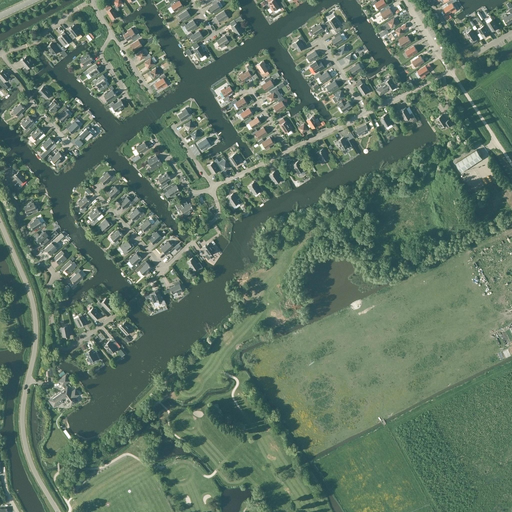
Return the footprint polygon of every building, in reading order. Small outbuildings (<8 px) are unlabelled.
[(120,0),(114,0),(113,1),(115,4),(113,6),(116,11),(119,9),(117,7),(123,3),(120,0)] [(173,1),(169,4),(175,12),(183,6),(179,0),(174,4),(173,1)] [(214,0),(212,2),(213,4),(208,7),(212,13),(220,8),(217,2),(219,1),(217,0),(214,0)] [(267,0),(269,2),(268,2),(271,7),(270,8),(272,12),(279,7),(274,0),(267,0)] [(384,0),(380,0),(377,2),(375,0),(370,3),(372,6),(375,4),(379,10),(387,4),(384,0)] [(453,13),(457,10),(452,3),(454,2),(452,0),(451,0),(447,3),(449,5),(444,8),(447,14),(452,11),(453,13)] [(112,7),(111,8),(109,5),(105,7),(107,11),(106,11),(112,19),(117,16),(112,7)] [(381,13),(385,19),(393,14),(389,8),(386,10),(384,8),(380,11),(381,13)] [(187,10),(178,15),(182,21),(190,16),(187,10)] [(198,11),(193,14),(197,20),(201,18),(198,11)] [(216,17),(213,19),(216,23),(219,21),(219,22),(224,19),(224,20),(228,18),(224,11),(215,16),(216,17)] [(507,25),(511,21),(511,13),(507,16),(507,15),(503,18),(507,25)] [(335,16),(328,21),(333,29),(334,29),(336,32),(341,29),(339,26),(339,25),(336,21),(338,20),(335,16)] [(394,18),(388,22),(391,28),(398,24),(394,18)] [(492,32),(498,28),(492,19),(487,23),(492,32)] [(193,20),(185,25),(188,31),(197,26),(193,20)] [(243,30),(241,27),(240,27),(237,23),(236,23),(234,20),(229,23),(231,26),(231,27),(236,35),(243,30)] [(315,25),(311,28),(315,35),(324,29),(323,29),(326,27),(324,22),(320,24),(316,26),(315,25)] [(406,23),(395,30),(399,36),(405,32),(403,30),(408,26),(406,23)] [(68,29),(74,38),(81,33),(80,32),(80,31),(79,29),(78,28),(77,29),(74,25),(71,27),(70,27),(68,29)] [(483,38),(489,34),(484,26),(478,30),(483,38)] [(384,36),(390,32),(386,27),(381,31),(384,36)] [(128,32),(124,35),(127,41),(131,38),(133,41),(140,36),(138,33),(136,35),(131,28),(127,31),(128,32)] [(473,45),(478,42),(476,39),(477,38),(471,30),(464,34),(467,38),(468,37),(471,42),(473,45)] [(62,35),(57,38),(64,46),(68,43),(69,44),(72,41),(64,31),(61,34),(62,35)] [(191,32),(186,35),(188,38),(190,36),(194,42),(202,37),(199,31),(193,34),(191,32)] [(335,37),(332,40),(336,46),(344,40),(340,35),(341,34),(340,31),(334,35),(335,37)] [(217,41),(221,48),(225,45),(224,44),(229,41),(228,40),(231,38),(228,34),(225,36),(225,35),(217,41)] [(299,39),(292,44),(295,48),(296,47),(299,51),(305,48),(301,43),(304,41),(301,36),(298,38),(299,39)] [(407,36),(399,41),(403,47),(411,41),(407,36)] [(138,40),(130,45),(134,51),(142,46),(138,40)] [(56,46),(52,42),(49,44),(50,44),(46,47),(50,51),(49,52),(51,54),(52,54),(53,55),(58,51),(59,52),(62,49),(58,45),(56,46)] [(196,54),(195,55),(198,59),(205,54),(199,46),(197,43),(192,46),(194,49),(196,54)] [(345,44),(338,49),(342,55),(349,50),(345,44)] [(414,46),(406,51),(409,57),(418,52),(414,46)] [(143,50),(136,54),(140,60),(144,57),(146,60),(151,56),(149,54),(146,55),(143,50)] [(315,51),(307,56),(310,62),(315,59),(316,60),(319,58),(318,57),(319,56),(315,51)] [(83,69),(88,66),(87,64),(93,59),(91,56),(91,57),(89,53),(84,56),(83,56),(81,57),(80,58),(81,58),(80,59),(83,65),(81,66),(83,69)] [(355,59),(351,53),(345,57),(349,63),(355,59)] [(420,56),(412,61),(416,67),(424,62),(420,56)] [(23,59),(20,61),(25,67),(22,69),(26,73),(29,71),(27,69),(32,64),(32,63),(32,62),(31,60),(30,60),(29,61),(26,57),(23,59)] [(154,64),(151,58),(144,62),(148,68),(154,64)] [(266,64),(263,60),(256,65),(262,73),(264,76),(269,73),(267,70),(265,65),(266,64)] [(312,67),(316,73),(324,67),(321,61),(317,64),(315,61),(310,64),(312,67)] [(359,63),(350,68),(354,74),(362,69),(359,63)] [(96,64),(85,71),(87,74),(88,73),(92,78),(100,72),(97,68),(98,67),(96,64)] [(417,71),(422,78),(426,75),(425,74),(429,71),(432,69),(429,64),(426,66),(426,65),(417,71)] [(159,74),(156,68),(150,72),(154,77),(159,74)] [(6,74),(3,70),(0,71),(0,78),(4,82),(9,78),(9,77),(9,76),(9,75),(8,73),(6,73),(6,74)] [(243,72),(239,75),(243,82),(252,76),(248,70),(243,73),(243,72)] [(320,73),(314,76),(316,79),(319,77),(323,83),(331,77),(327,71),(321,75),(320,73)] [(160,80),(154,83),(158,89),(163,86),(164,88),(167,85),(163,78),(166,76),(164,74),(159,77),(160,80)] [(103,75),(93,82),(95,85),(96,84),(99,89),(107,83),(104,79),(105,78),(103,75)] [(265,83),(262,85),(265,91),(274,86),(270,80),(271,79),(270,76),(264,80),(265,83)] [(385,82),(383,83),(386,88),(387,86),(390,90),(396,87),(393,82),(394,81),(392,78),(384,82),(385,82)] [(363,83),(361,80),(356,83),(358,86),(357,87),(363,95),(370,90),(367,86),(366,87),(363,83)] [(335,81),(326,86),(330,92),(339,87),(335,81)] [(386,88),(383,83),(381,85),(382,86),(376,89),(380,95),(386,92),(384,89),(386,88)] [(44,87),(44,86),(38,92),(46,99),(42,102),(45,105),(49,100),(47,98),(48,97),(48,96),(50,93),(47,90),(47,89),(46,87),(44,87)] [(225,97),(222,99),(224,101),(229,98),(228,95),(233,92),(229,86),(225,89),(224,88),(220,90),(225,97)] [(103,95),(108,102),(117,96),(115,93),(115,94),(112,90),(108,92),(107,92),(106,92),(104,93),(104,94),(104,95),(103,95)] [(341,91),(334,95),(338,101),(345,97),(341,91)] [(274,92),(267,96),(271,102),(277,97),(274,92)] [(236,99),(230,102),(232,105),(235,103),(238,109),(247,103),(243,97),(237,101),(236,99)] [(279,102),(273,106),(277,112),(285,107),(282,101),(284,99),(283,97),(277,100),(279,102)] [(55,99),(46,108),(48,110),(49,109),(53,113),(60,106),(56,102),(57,102),(55,99)] [(113,101),(108,104),(110,107),(112,106),(116,112),(117,111),(117,112),(118,112),(120,111),(120,110),(120,109),(124,106),(123,104),(121,100),(114,103),(113,101)] [(343,104),(341,101),(338,103),(344,113),(348,111),(348,109),(352,106),(348,101),(343,104)] [(19,119),(23,115),(22,113),(26,109),(23,106),(20,103),(16,107),(15,107),(13,108),(13,110),(12,111),(17,116),(17,117),(19,119)] [(60,111),(62,112),(57,118),(60,121),(61,120),(63,123),(67,119),(68,119),(70,118),(70,117),(70,116),(70,115),(65,110),(67,109),(65,106),(60,111)] [(410,114),(406,107),(403,109),(403,110),(400,111),(402,116),(402,117),(403,119),(404,120),(404,119),(405,121),(411,117),(412,119),(415,118),(412,113),(410,114)] [(182,112),(178,115),(181,121),(186,118),(188,120),(193,117),(191,114),(190,115),(185,108),(181,111),(182,112)] [(249,108),(240,113),(244,119),(252,114),(249,108)] [(392,124),(386,114),(383,116),(380,118),(383,123),(382,123),(382,124),(383,126),(384,126),(385,126),(385,127),(392,124)] [(313,115),(306,120),(312,128),(317,125),(319,127),(322,126),(317,118),(316,119),(313,115)] [(446,121),(442,115),(438,117),(439,118),(436,120),(439,124),(438,124),(438,125),(439,127),(440,127),(441,127),(442,128),(447,124),(449,127),(452,125),(448,120),(446,121)] [(29,127),(34,121),(32,119),(31,119),(28,116),(25,120),(24,119),(23,119),(22,121),(21,122),(22,123),(21,124),(26,129),(24,131),(26,133),(31,129),(29,127)] [(80,126),(75,121),(78,119),(75,117),(70,122),(72,124),(67,129),(69,131),(70,131),(73,134),(76,130),(77,131),(78,131),(80,129),(80,128),(79,127),(80,126)] [(257,117),(248,122),(252,128),(261,123),(257,117)] [(280,124),(280,125),(285,133),(292,129),(290,125),(288,125),(285,121),(283,118),(278,121),(280,124)] [(174,119),(169,122),(172,127),(177,124),(174,119)] [(190,121),(184,125),(188,131),(194,127),(190,121)] [(304,135),(302,133),(308,129),(304,124),(298,127),(302,133),(300,134),(302,136),(304,135)] [(366,124),(356,128),(360,135),(361,135),(362,136),(364,135),(364,134),(364,133),(369,131),(367,128),(368,127),(366,124)] [(88,127),(79,135),(82,138),(83,137),(87,141),(94,134),(90,130),(91,129),(88,127)] [(250,132),(252,135),(255,133),(259,138),(267,133),(263,127),(257,131),(256,128),(250,132)] [(39,138),(44,133),(41,130),(38,128),(34,131),(33,131),(31,133),(31,134),(32,134),(31,135),(36,140),(34,142),(36,144),(40,140),(39,138)] [(196,130),(190,134),(194,140),(200,136),(196,130)] [(50,148),(55,143),(53,140),(52,140),(49,137),(46,141),(45,141),(44,141),(43,142),(43,144),(42,145),(47,150),(45,152),(47,154),(51,150),(50,148)] [(270,137),(264,141),(262,139),(257,142),(259,145),(262,143),(266,150),(270,147),(269,146),(274,143),(270,137)] [(347,143),(344,137),(340,139),(337,141),(340,146),(339,146),(339,147),(340,149),(341,149),(342,149),(343,150),(348,147),(350,149),(353,148),(350,142),(347,143)] [(206,138),(198,144),(201,150),(206,147),(207,148),(211,145),(206,138)] [(144,142),(140,145),(139,144),(138,144),(136,145),(136,147),(135,148),(140,154),(148,148),(147,146),(144,142)] [(328,158),(323,148),(319,150),(320,151),(316,153),(319,157),(318,158),(319,160),(320,161),(321,160),(321,161),(328,158)] [(477,150),(456,163),(461,172),(482,158),(477,150)] [(58,151),(53,157),(51,155),(47,159),(49,161),(51,159),(56,164),(57,163),(57,164),(60,161),(59,161),(63,157),(61,155),(58,151)] [(229,158),(234,166),(240,162),(237,158),(238,157),(236,153),(229,158)] [(158,159),(156,155),(152,158),(151,158),(150,157),(148,159),(148,160),(147,161),(151,167),(150,168),(152,170),(157,167),(155,165),(160,161),(159,159),(158,159)] [(225,160),(220,164),(218,161),(216,162),(218,166),(220,164),(224,171),(230,167),(225,160)] [(302,167),(298,161),(295,163),(292,165),(294,170),(294,171),(295,173),(296,173),(297,174),(303,170),(304,173),(307,171),(304,166),(302,167)] [(213,162),(207,165),(213,174),(218,170),(213,162)] [(13,176),(18,182),(16,184),(20,188),(23,186),(21,184),(26,179),(25,178),(25,177),(24,175),(23,175),(22,175),(19,171),(16,174),(13,176)] [(279,177),(275,171),(271,173),(272,173),(268,176),(272,180),(271,180),(271,181),(273,183),(273,184),(274,183),(275,184),(280,180),(282,182),(285,180),(281,176),(279,177)] [(107,172),(106,173),(106,172),(105,172),(103,174),(103,175),(99,179),(102,182),(104,185),(110,179),(112,181),(116,177),(114,175),(112,177),(107,172)] [(167,172),(162,175),(161,175),(159,176),(158,177),(159,177),(158,178),(161,185),(171,179),(169,176),(167,172)] [(260,186),(258,187),(254,181),(250,184),(251,184),(248,186),(251,191),(250,191),(250,192),(251,194),(252,194),(253,194),(253,195),(259,191),(261,194),(264,192),(260,186)] [(176,184),(170,188),(168,186),(163,189),(165,192),(167,191),(171,197),(172,196),(172,197),(173,197),(175,195),(175,194),(180,191),(176,184)] [(111,189),(107,193),(110,196),(109,196),(112,199),(120,192),(115,186),(114,187),(113,186),(112,186),(110,188),(110,189),(111,189)] [(237,200),(233,193),(229,196),(230,196),(227,198),(230,202),(229,203),(229,204),(230,206),(231,206),(232,206),(233,207),(238,203),(240,205),(243,203),(239,198),(237,200)] [(82,213),(87,209),(85,206),(91,201),(88,199),(85,196),(81,200),(81,199),(80,199),(78,201),(78,202),(77,203),(82,208),(80,210),(82,213)] [(126,197),(125,197),(124,197),(122,198),(122,199),(123,200),(119,203),(122,206),(121,207),(123,209),(129,205),(130,207),(135,202),(133,200),(131,202),(126,197)] [(183,207),(188,204),(185,199),(180,202),(175,205),(177,208),(182,204),(183,207)] [(26,214),(32,211),(33,214),(38,211),(37,208),(36,209),(33,202),(32,203),(32,202),(31,202),(29,203),(28,204),(24,206),(25,210),(24,210),(26,214)] [(181,209),(184,215),(186,214),(186,215),(187,215),(189,214),(189,213),(189,212),(193,210),(192,209),(193,208),(189,203),(188,204),(183,207),(182,204),(177,208),(178,210),(181,209)] [(94,221),(102,213),(97,208),(93,211),(92,211),(91,211),(89,213),(89,214),(90,214),(89,215),(94,221)] [(136,208),(135,209),(135,208),(134,209),(132,210),(132,211),(132,212),(129,215),(132,218),(131,219),(133,221),(139,216),(140,218),(145,214),(142,211),(141,213),(136,208)] [(41,229),(46,225),(44,222),(42,224),(38,218),(37,219),(37,218),(36,218),(33,219),(33,221),(29,224),(31,227),(33,231),(39,226),(41,229)] [(103,233),(112,224),(110,222),(109,223),(105,219),(98,225),(102,229),(101,230),(103,233)] [(153,222),(152,224),(147,219),(146,220),(146,219),(145,219),(143,221),(143,222),(144,222),(140,226),(142,228),(142,229),(144,232),(148,228),(150,230),(156,225),(153,222)] [(115,246),(119,242),(117,240),(123,235),(121,233),(120,233),(118,230),(114,233),(113,233),(110,235),(111,236),(110,236),(114,242),(112,244),(115,246)] [(41,235),(37,238),(40,241),(39,241),(42,244),(50,237),(45,231),(44,232),(42,232),(41,233),(41,234),(41,235)] [(152,235),(149,238),(152,242),(151,242),(153,244),(161,237),(156,231),(155,232),(154,232),(152,234),(152,235)] [(125,255),(134,246),(132,243),(131,244),(127,240),(120,247),(123,251),(122,252),(125,255)] [(53,241),(44,249),(46,252),(47,251),(51,255),(58,249),(54,245),(55,244),(53,241)] [(174,248),(173,247),(168,241),(167,242),(165,242),(164,243),(164,244),(164,245),(161,248),(163,251),(163,252),(166,255),(174,248)] [(212,247),(209,243),(206,246),(205,245),(202,247),(206,254),(204,255),(208,260),(211,258),(209,256),(215,252),(214,251),(214,250),(215,250),(213,247),(212,247)] [(62,250),(52,259),(55,262),(56,261),(60,265),(67,258),(63,254),(64,253),(62,250)] [(130,259),(128,260),(133,265),(131,267),(133,269),(139,264),(137,262),(142,258),(139,256),(136,253),(132,257),(132,256),(131,256),(129,258),(129,259),(130,259)] [(199,262),(197,264),(193,257),(189,260),(190,260),(187,262),(189,266),(189,267),(189,268),(190,270),(191,270),(192,270),(192,271),(198,267),(200,269),(203,267),(199,262)] [(70,259),(61,268),(63,270),(64,270),(68,274),(75,267),(72,263),(73,262),(70,259)] [(148,273),(148,272),(151,269),(149,266),(149,265),(147,262),(143,266),(141,264),(136,269),(138,271),(139,270),(144,275),(145,275),(146,275),(148,273)] [(76,274),(70,279),(73,282),(75,284),(79,281),(80,281),(81,281),(83,280),(83,278),(82,278),(83,277),(79,272),(81,270),(78,268),(74,272),(76,274)] [(174,285),(169,288),(171,293),(172,293),(172,295),(177,293),(178,293),(180,293),(181,292),(181,291),(182,290),(180,284),(179,280),(173,283),(174,285)] [(150,294),(151,298),(151,299),(150,300),(151,302),(152,302),(153,302),(153,303),(158,302),(162,301),(158,289),(154,290),(155,292),(150,294)] [(103,306),(108,311),(110,309),(113,306),(110,302),(110,301),(110,300),(108,299),(107,298),(107,299),(106,298),(101,303),(99,301),(96,303),(101,307),(103,306)] [(97,318),(100,315),(97,311),(97,310),(95,308),(94,308),(93,308),(87,313),(95,321),(98,319),(97,318)] [(87,324),(81,313),(78,315),(79,316),(74,319),(78,328),(83,325),(83,326),(87,324)] [(118,327),(126,335),(131,330),(131,329),(131,328),(131,327),(130,326),(128,325),(128,326),(124,322),(118,327)] [(70,336),(68,325),(60,327),(60,328),(59,329),(60,331),(61,332),(62,337),(66,336),(66,337),(70,336)] [(113,345),(109,340),(104,346),(107,350),(107,351),(108,353),(109,353),(110,353),(110,354),(116,350),(119,348),(115,343),(113,345)] [(97,355),(95,356),(91,349),(88,351),(85,353),(87,358),(87,359),(88,361),(89,361),(90,363),(96,359),(97,361),(100,360),(97,355)] [(63,386),(65,388),(56,395),(56,394),(53,396),(54,397),(49,400),(54,406),(56,405),(59,403),(65,398),(68,402),(71,406),(74,403),(74,404),(77,401),(77,400),(77,399),(76,399),(75,398),(79,395),(75,389),(71,392),(67,386),(65,384),(69,381),(66,376),(59,380),(63,386)] [(65,429),(63,431),(69,439),(71,437),(65,429)]
